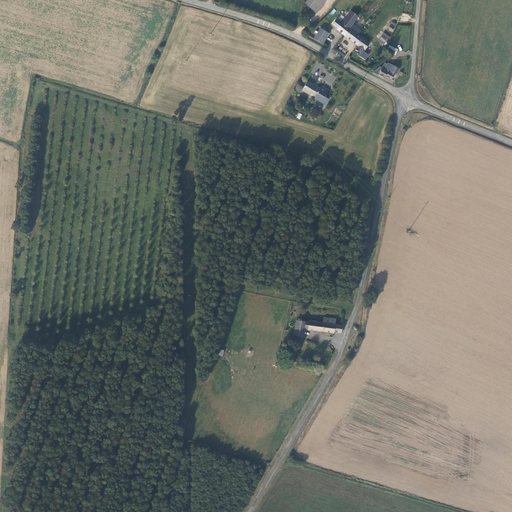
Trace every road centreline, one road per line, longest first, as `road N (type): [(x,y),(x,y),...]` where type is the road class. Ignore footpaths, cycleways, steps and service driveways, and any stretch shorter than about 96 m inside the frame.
road 1 (unclassified): [(252,511),(339,360),(405,98)]
road 2 (unclassified): [(405,98),(285,32),(180,0)]
